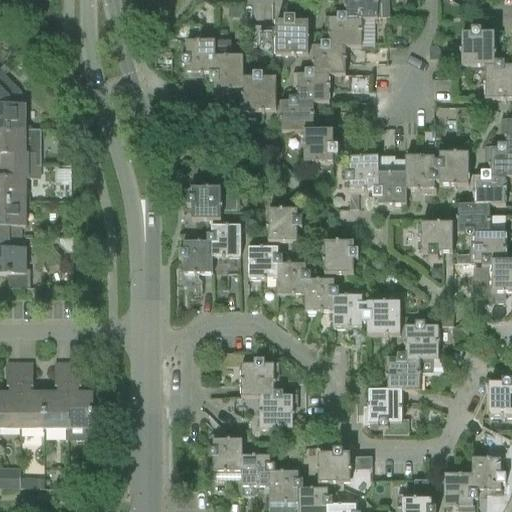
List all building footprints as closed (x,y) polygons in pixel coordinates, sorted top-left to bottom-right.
[(339,0),(340,4),(345,4),(345,17),(345,23),(361,23),(377,23),(391,22),(391,21),(389,21),(388,0),(339,0)] [(345,23),(345,17),(336,17),(336,22),(330,22),(330,20),(324,20),(324,32),(329,32),(329,45),(329,51),(345,51),(361,51),(361,23),(345,23)] [(306,48),(307,48),(307,26),(298,26),(294,26),(294,21),(284,21),(284,26),(275,26),(275,35),(258,35),(258,36),(259,36),(259,50),(258,51),(273,60),(275,60),(275,66),(285,72),(293,64),(293,60),(296,60),(296,58),(306,59),(306,48)] [(480,38),(480,33),(470,33),(470,38),(460,38),(461,65),(460,72),(484,72),(494,72),(494,66),(494,43),(484,43),(484,38),(480,38)] [(214,60),(214,45),(185,45),(185,59),(180,59),(180,65),(180,69),(185,69),(185,75),(183,75),(183,82),(195,81),(195,77),(208,77),(208,76),(214,76),(214,60)] [(208,77),(208,85),(213,85),(213,91),(211,91),(211,98),(223,97),(223,92),(242,93),(242,82),(242,65),(242,61),(231,61),(230,61),(230,45),(214,45),(214,60),(214,76),(208,76),(208,77)] [(329,51),(329,45),(320,45),(320,50),(314,50),(314,48),(307,48),(306,48),(306,59),(306,60),(313,60),(313,73),(313,79),(329,79),(345,79),(345,51),(329,51)] [(428,51),(428,63),(432,63),(438,63),(438,52),(435,49),(431,49),(430,49),(428,51)] [(478,88),(478,104),(484,104),(494,104),(502,104),(502,105),(505,105),(505,104),(511,104),(511,71),(507,71),(504,71),(504,66),(494,66),(494,72),(484,72),(484,88),(482,88),(478,88)] [(313,79),(313,73),(304,73),(304,78),(298,78),(298,76),(292,76),(292,88),(297,88),(297,101),(297,107),(313,107),(329,107),(329,79),(313,79)] [(20,107),(20,95),(2,76),(0,77),(0,132),(30,132),(30,127),(26,127),(26,107),(20,107)] [(262,83),(262,78),(252,78),(252,83),(242,82),(242,93),(243,99),(241,99),(241,101),(243,101),(243,115),(261,115),(261,116),(264,116),(264,115),(274,116),(274,104),(275,104),(275,83),(262,83)] [(297,107),(297,101),(288,101),(288,106),(282,106),(282,104),(275,104),(274,104),(274,116),(281,116),(281,135),(303,135),(313,135),(313,107),(297,107)] [(461,111),(461,121),(472,121),(472,111),(461,111)] [(511,124),(506,124),(506,122),(500,122),(500,134),(505,134),(505,147),(505,153),(511,152),(511,124)] [(0,169),(40,169),(40,155),(40,132),(30,132),(0,132),(0,169)] [(332,150),(332,145),(332,135),(313,135),(303,135),(302,167),(332,167),(332,160),(337,160),(337,150),(332,150)] [(511,152),(505,153),(505,147),(496,147),(496,152),(490,152),(490,150),(484,150),(484,162),(489,162),(489,169),(489,175),(489,181),(505,181),(511,181),(511,152)] [(466,189),(466,178),(468,178),(468,158),(456,157),(456,156),(453,156),(453,158),(438,158),(438,165),(433,165),(433,176),(438,176),(438,185),(438,189),(466,189)] [(377,192),(377,177),(378,177),(378,167),(378,161),(348,161),(348,175),(343,175),(343,185),(348,185),(348,192),(347,192),(346,198),(358,198),(358,192),(371,192),(377,192)] [(438,185),(438,176),(433,176),(433,165),(434,161),(404,161),(404,163),(404,177),(405,177),(405,192),(406,192),(424,192),(424,198),(435,198),(435,191),(434,191),(434,185),(438,185)] [(404,177),(404,163),(387,163),(387,167),(378,167),(378,177),(377,177),(377,192),(371,192),(372,201),(376,201),(376,207),(375,207),(375,214),(386,214),(386,209),(405,209),(406,192),(405,192),(405,177),(404,177)] [(25,200),(25,180),(40,180),(40,169),(0,169),(0,204),(29,205),(29,200),(25,200)] [(71,172),(57,172),(58,186),(71,186),(71,172)] [(489,181),(489,175),(480,175),(480,180),(474,180),(474,178),(468,178),(466,178),(466,189),(466,190),(473,190),(473,208),(473,209),(489,209),(505,209),(505,181),(489,181)] [(208,193),(208,191),(205,191),(206,193),(191,193),(191,200),(186,200),(186,210),(191,210),(191,224),(208,224),(220,223),(220,193),(208,193)] [(0,241),(21,241),(21,229),(25,229),(25,210),(29,210),(29,205),(0,204),(0,241)] [(489,236),(489,209),(473,209),(473,208),(457,208),(457,228),(451,228),(451,229),(450,239),(458,239),(458,237),(464,237),(464,242),(473,242),(473,236),(489,236)] [(282,215),(282,213),(279,213),(279,215),(267,215),(267,245),(279,245),(297,245),(297,232),(301,232),(301,222),(297,222),(297,215),(282,215)] [(220,230),(220,223),(208,224),(208,237),(205,237),(205,245),(205,246),(211,246),(211,261),(212,261),(240,261),(240,230),(220,230)] [(419,229),(417,229),(417,240),(420,240),(420,243),(420,257),(427,258),(427,262),(437,262),(437,257),(442,257),(450,257),(451,257),(450,239),(451,229),(442,229),(419,229)] [(456,258),(456,267),(458,267),(468,267),(474,267),(474,265),(480,265),(480,270),(490,270),(490,267),(505,267),(505,266),(505,236),(489,236),(473,236),(473,242),(473,256),(468,256),(468,258),(456,258)] [(21,251),(21,241),(0,241),(0,278),(6,278),(6,286),(29,286),(29,272),(25,272),(25,251),(21,251)] [(192,245),(192,241),(181,241),(181,247),(182,247),(182,253),(178,253),(178,263),(183,263),(183,278),(212,278),(212,261),(211,261),(211,246),(205,246),(205,245),(192,245)] [(279,253),(279,245),(267,245),(267,252),(248,252),(248,284),(276,284),(276,268),(282,268),(282,259),(277,259),(277,252),(279,253)] [(338,247),(338,245),(335,245),(335,247),(323,247),(323,277),(335,277),(353,277),(353,264),(358,264),(358,254),(353,254),(353,247),(338,247)] [(307,269),(307,262),(295,263),(295,268),(282,268),(276,268),(276,284),(276,300),(304,300),(304,283),(310,283),(310,275),(305,275),(305,268),(307,269)] [(473,272),(473,307),(505,307),(505,299),(505,297),(511,297),(511,265),(505,266),(505,267),(490,267),(490,270),(480,270),(480,272),(478,272),(473,272)] [(430,275),(430,281),(441,281),(441,271),(435,271),(430,275)] [(335,285),(335,277),(323,277),(323,284),(310,284),(310,283),(304,283),(304,300),(304,316),(332,316),(332,300),(338,300),(338,291),(333,291),(333,285),(335,285)] [(228,278),(219,278),(219,294),(228,294),(228,278)] [(363,301),(363,294),(351,294),(352,300),(338,300),(332,300),(332,316),(332,332),(361,332),(361,327),(361,317),(366,317),(366,307),(361,307),(361,301),(363,301)] [(382,300),(382,307),(366,307),(366,317),(361,317),(361,327),(366,327),(366,331),(366,340),(399,340),(399,328),(399,316),(399,300),(382,300)] [(441,330),(453,330),(452,318),(441,318),(441,330)] [(406,328),(399,328),(399,340),(405,340),(405,347),(405,350),(405,355),(405,357),(405,363),(419,363),(435,363),(438,363),(438,330),(424,330),(424,325),(414,325),(414,330),(406,330),(406,328)] [(405,357),(396,357),(396,362),(387,362),(387,360),(381,360),(381,372),(386,372),(386,394),(386,395),(401,395),(419,395),(419,380),(435,380),(435,363),(419,363),(405,363),(405,357)] [(263,368),(263,363),(253,363),(253,368),(240,368),(240,401),(259,401),(259,395),(273,395),(273,378),(278,378),(278,366),(272,366),(272,368),(263,368)] [(0,431),(19,431),(19,366),(6,366),(7,396),(0,396),(0,431)] [(32,396),(32,366),(19,366),(19,431),(43,431),(43,396),(32,396)] [(43,431),(67,431),(67,366),(55,366),(55,396),(43,396),(43,431)] [(80,366),(67,366),(67,431),(68,444),(92,443),(92,431),(92,396),(80,396),(80,366)] [(511,387),(511,388),(511,383),(501,383),(501,388),(488,388),(488,421),(511,420),(511,387)] [(386,395),(386,394),(368,394),(368,418),(363,417),(363,429),(369,429),(369,427),(378,427),(378,432),(387,432),(387,427),(401,427),(401,395),(386,395)] [(282,400),(282,395),(273,395),(259,395),(259,401),(259,433),(292,433),(292,410),(297,410),(297,398),(291,398),(291,400),(282,400)] [(222,444),(222,439),(210,439),(210,445),(212,445),(212,451),(207,451),(207,461),(212,461),(212,467),(207,467),(204,472),(204,479),(207,483),(212,484),(240,483),(241,483),(241,460),(241,444),(222,444)] [(351,476),(351,473),(349,473),(349,458),(342,458),(342,453),(332,453),(332,458),(318,459),(318,471),(316,471),(316,475),(318,475),(318,486),(328,486),(349,486),(349,476),(351,476)] [(269,467),(269,461),(271,461),(271,454),(260,455),(260,460),(241,460),(241,483),(240,483),(240,502),(253,501),(257,498),(257,492),(268,491),(269,491),(269,476),(274,476),(274,467),(269,467)] [(500,477),(500,462),(471,462),(471,478),(471,494),(477,494),(490,494),(490,499),(502,499),(502,493),(500,493),(500,487),(505,487),(505,477),(500,477)] [(299,477),(299,470),(288,471),(288,476),(274,476),(269,476),(269,491),(268,491),(268,508),(268,510),(269,510),(268,511),(297,511),(298,507),(298,493),(302,493),(302,483),(297,483),(297,477),(299,477)] [(20,473),(0,472),(0,492),(20,492),(20,482),(20,473)] [(471,494),(471,478),(443,478),(443,510),(462,510),(462,511),(473,511),(474,509),(472,509),(472,503),(477,503),(477,494),(471,494)] [(32,481),(20,481),(20,491),(44,492),(44,484),(44,481),(32,481)] [(327,500),(327,494),(328,494),(328,489),(328,486),(318,486),(317,486),(317,489),(317,493),(302,493),(298,493),(298,507),(297,511),(326,511),(326,509),(332,509),(332,500),(327,500)] [(428,504),(428,502),(413,502),(413,503),(397,503),(396,511),(435,511),(430,511),(430,504),(428,504)]
